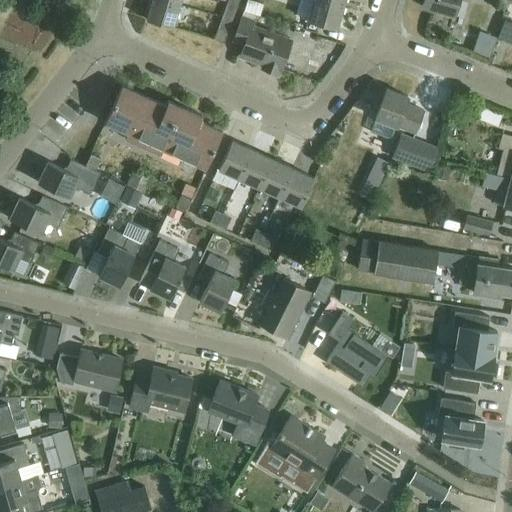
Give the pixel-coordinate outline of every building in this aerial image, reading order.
[(179,3),(168,0),(150,0),(145,19),(172,27),(179,3)] [(227,0),(222,16),(231,19),(237,0),(227,0)] [(249,0),(247,10),(263,14),(267,1),(262,0),(249,0)] [(299,0),(295,15),(307,18),(306,19),(336,27),(343,3),(332,0),(299,0)] [(452,15),(456,0),(422,0),(421,7),(452,15)] [(233,38),(244,43),(240,54),(264,63),(262,67),(278,73),(280,68),(281,69),(291,39),(252,25),(254,20),(241,15),(233,38)] [(231,19),(222,16),(214,38),(222,42),(231,19)] [(511,22),(504,19),(497,37),(511,42),(511,22)] [(137,142),(156,101),(122,85),(105,122),(128,132),(125,137),(137,142)] [(376,118),(371,131),(390,139),(396,125),(403,128),(414,132),(423,110),(405,103),(407,97),(386,88),(374,118),(376,118)] [(165,105),(156,101),(137,142),(160,153),(162,148),(172,152),(191,110),(168,100),(165,105)] [(202,115),(191,110),(172,152),(206,168),(222,131),(200,121),(202,115)] [(485,172),(511,179),(511,135),(502,133),(498,147),(504,149),(497,174),(486,171),(485,172)] [(401,134),(393,156),(429,170),(438,148),(401,134)] [(240,178),(253,149),(231,140),(218,168),(240,178)] [(273,159),(253,149),(240,178),(260,187),(273,159)] [(91,153),(85,165),(95,170),(100,158),(91,153)] [(100,172),(85,165),(71,159),(66,170),(48,161),(38,182),(70,197),(75,186),(90,193),(100,172)] [(273,159),(260,187),(280,196),(293,168),(273,159)] [(438,164),(435,175),(447,179),(450,167),(438,164)] [(293,168),(280,196),(301,206),(314,177),(293,168)] [(134,171),(127,184),(121,198),(136,205),(142,191),(144,192),(150,178),(134,171)] [(511,179),(485,172),(482,184),(498,189),(500,184),(508,186),(504,205),(511,207),(511,179)] [(369,173),(361,189),(373,195),(381,178),(369,173)] [(190,197),(195,187),(185,182),(180,192),(190,197)] [(9,218),(41,233),(46,222),(58,227),(68,206),(42,195),(37,206),(19,197),(9,218)] [(182,195),(176,207),(173,205),(169,213),(178,218),(182,210),(186,211),(191,199),(182,195)] [(386,198),(381,211),(396,218),(402,205),(386,198)] [(218,226),(223,214),(215,210),(209,222),(218,226)] [(231,218),(223,214),(218,226),(226,229),(231,218)] [(489,234),(493,221),(467,215),(464,228),(489,234)] [(109,227),(97,252),(108,257),(99,275),(120,285),(135,254),(140,242),(121,233),(109,227)] [(258,244),(264,233),(255,229),(250,241),(258,244)] [(0,237),(0,263),(13,269),(23,274),(29,262),(30,262),(40,243),(14,231),(9,242),(0,237)] [(264,233),(258,244),(266,248),(272,237),(264,233)] [(159,239),(141,277),(152,282),(149,288),(170,298),(185,266),(174,260),(179,249),(159,239)] [(340,239),(336,247),(347,252),(349,248),(348,243),(340,239)] [(363,240),(358,269),(374,272),(374,273),(433,282),(436,261),(438,250),(379,241),(379,243),(363,240)] [(80,246),(75,256),(85,261),(90,251),(80,246)] [(343,260),(347,252),(336,247),(332,255),(343,260)] [(208,283),(200,301),(220,311),(235,279),(224,273),(229,262),(210,252),(197,278),(208,283)] [(462,265),(459,282),(475,285),(474,293),(499,297),(500,292),(511,293),(511,268),(497,266),(498,260),(480,257),(478,267),(462,265)] [(73,261),(68,272),(80,278),(85,267),(73,261)] [(312,296),(325,302),(335,280),(323,274),(312,296)] [(287,337),(310,291),(283,278),(276,293),(269,290),(261,305),(268,308),(260,324),(287,337)] [(341,289),(340,301),(360,304),(362,292),(341,289)] [(0,355),(15,359),(18,347),(11,345),(14,334),(18,335),(21,321),(22,317),(0,311),(0,355)] [(339,340),(325,361),(363,386),(371,373),(375,376),(388,355),(348,329),(354,319),(342,311),(328,333),(339,340)] [(454,316),(453,325),(459,326),(455,349),(493,355),(495,344),(497,331),(487,329),(490,316),(455,311),(454,316)] [(58,328),(44,324),(40,340),(54,343),(58,328)] [(403,342),(402,353),(412,355),(414,344),(403,342)] [(410,389),(425,391),(432,351),(417,348),(410,389)] [(80,349),(78,356),(59,352),(56,367),(60,381),(73,383),(73,380),(115,390),(123,359),(80,349)] [(445,370),(443,387),(457,389),(477,393),(479,384),(480,377),(490,379),(490,376),(492,366),(493,357),(493,355),(455,349),(452,371),(445,370)] [(166,372),(166,370),(152,367),(149,379),(136,376),(128,406),(148,411),(150,402),(185,410),(192,378),(166,372)] [(258,395),(219,380),(207,410),(211,411),(212,415),(219,417),(223,416),(237,422),(232,435),(253,443),(256,435),(261,431),(269,410),(254,404),(258,395)] [(107,410),(119,413),(123,398),(111,395),(107,410)] [(0,433),(16,429),(28,425),(24,408),(21,409),(20,396),(0,396),(0,433)] [(441,397),(439,414),(445,415),(441,439),(449,440),(448,446),(464,448),(465,443),(479,445),(480,442),(483,423),(483,420),(473,419),(476,403),(441,397)] [(61,414),(49,414),(48,427),(60,427),(61,414)] [(290,415),(271,446),(289,457),(289,461),(292,463),(301,468),(290,485),(306,495),(316,478),(334,450),(321,441),(324,436),(290,415)] [(52,436),(61,468),(76,464),(67,432),(52,436)] [(0,485),(21,479),(17,467),(29,464),(23,443),(0,449),(0,485)] [(352,453),(332,485),(373,511),(391,483),(362,465),(364,461),(352,453)] [(96,466),(83,466),(83,476),(96,476),(96,466)] [(83,498),(75,470),(63,474),(71,502),(83,498)] [(416,472),(409,483),(442,501),(448,490),(416,472)] [(24,491),(21,479),(0,485),(0,511),(31,511),(42,509),(36,488),(24,491)] [(98,500),(101,511),(152,511),(145,486),(98,500)] [(317,490),(310,502),(321,509),(329,497),(317,490)]
